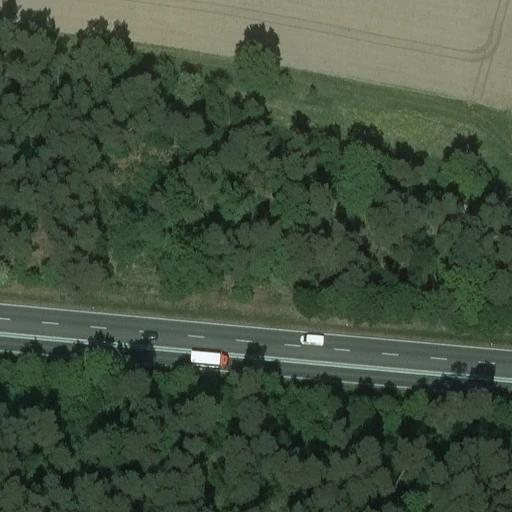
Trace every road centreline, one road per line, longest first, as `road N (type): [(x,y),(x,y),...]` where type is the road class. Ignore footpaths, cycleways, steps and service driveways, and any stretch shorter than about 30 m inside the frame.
road 1 (trunk): [(511,362),(0,315)]
road 2 (trunk): [(0,344),(511,391)]
